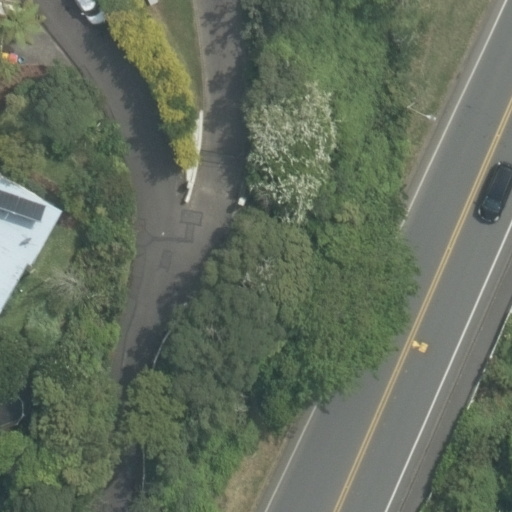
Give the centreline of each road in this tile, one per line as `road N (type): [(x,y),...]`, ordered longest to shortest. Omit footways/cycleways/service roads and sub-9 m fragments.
road 1 (secondary): [(333,511),(511,114)]
road 2 (residential): [(117,511),(151,332),(186,215)]
